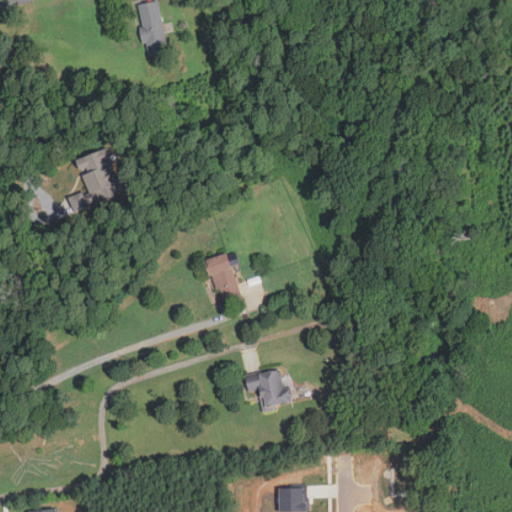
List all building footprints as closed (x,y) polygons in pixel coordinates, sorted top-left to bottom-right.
[(160,0),(139,3),(146,56),(167,53),(160,0)] [(77,157),(91,192),(98,190),(103,201),(126,191),(107,145),(77,157)] [(207,258),(220,304),(242,298),(229,252),(207,258)] [(246,374),(249,392),(261,390),(264,408),(293,404),(291,387),(285,388),(282,368),(246,374)] [(280,488),(280,511),(307,511),(307,501),(305,501),(305,487),(280,488)]
